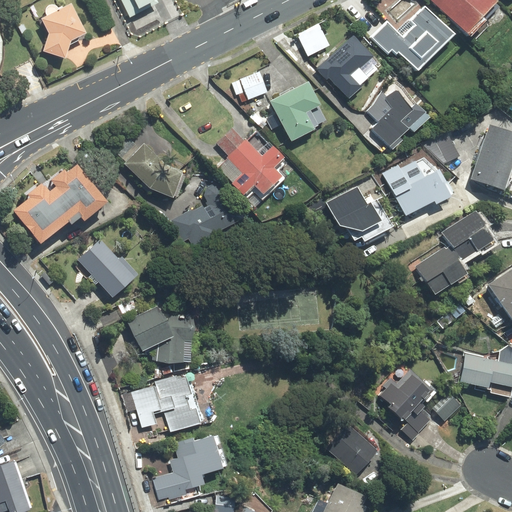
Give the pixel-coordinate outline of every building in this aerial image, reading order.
[(155,0),(119,0),(128,18),(158,4),(155,0)] [(430,0),(466,36),(499,4),(494,0),(430,0)] [(40,19),(47,34),(41,53),(64,60),(69,42),(85,34),(70,4),(40,19)] [(386,23),(371,38),(386,52),(390,49),(394,53),(396,51),(415,69),(450,33),(423,7),(410,21),(415,25),(401,38),(386,23)] [(321,49),(312,29),(296,37),(305,57),(321,49)] [(351,36),(315,69),(325,80),(327,78),(347,98),(360,86),(359,84),(366,77),(358,68),(370,57),(351,36)] [(238,94),(241,102),(267,92),(258,72),(239,79),(239,80),(231,83),(236,95),(238,94)] [(268,101),(289,141),(312,129),(311,127),(324,120),(317,105),(318,104),(306,81),(268,101)] [(415,102),(410,106),(391,85),(365,108),(377,121),(369,128),(390,151),(402,141),(397,135),(407,126),(412,132),(428,117),(415,102)] [(511,132),(487,124),(466,180),(501,192),(511,160),(511,132)] [(227,158),(217,167),(231,182),(231,183),(246,199),(253,192),(261,201),(286,177),(279,170),(287,162),(268,142),(257,151),(245,139),(243,141),(231,128),(215,143),(227,155),(226,157),(227,158)] [(460,157),(447,131),(422,144),(444,165),(460,157)] [(137,148),(125,135),(111,149),(124,161),(122,163),(148,188),(171,197),(181,171),(164,164),(142,143),(137,148)] [(396,163),(379,172),(404,220),(450,197),(427,153),(398,168),(396,163)] [(11,210),(38,243),(65,221),(68,223),(77,216),(80,220),(105,201),(75,164),(64,172),(62,169),(49,179),(54,186),(47,191),(43,185),(41,186),(38,183),(25,194),(27,197),(11,210)] [(240,218),(224,186),(216,182),(205,187),(203,195),(206,201),(201,204),(202,206),(192,211),(190,208),(186,210),(186,211),(170,220),(181,241),(186,238),(192,249),(218,236),(215,231),(240,218)] [(355,185),(323,201),(340,234),(347,231),(352,240),(358,236),(362,243),(393,227),(377,197),(365,204),(355,185)] [(494,239),(474,210),(438,233),(446,245),(414,266),(432,295),(466,272),(459,262),(494,239)] [(76,259),(110,297),(136,274),(120,256),(117,259),(99,239),(76,259)] [(511,266),(485,284),(511,323),(511,266)] [(49,286),(53,283),(45,273),(41,276),(49,286)] [(140,351),(152,345),(151,359),(187,361),(188,340),(191,328),(189,315),(159,313),(154,305),(125,320),(140,351)] [(511,391),(511,364),(463,353),(457,380),(511,393),(511,391)] [(366,403),(412,441),(432,417),(421,408),(438,389),(403,360),(366,403)] [(162,411),(169,432),(198,423),(193,408),(188,409),(183,394),(188,392),(183,376),(175,379),(174,375),(154,382),(159,398),(156,399),(152,385),(121,395),(127,412),(135,409),(141,427),(154,423),(151,411),(157,409),(158,412),(162,411)] [(443,421),(463,405),(453,392),(433,408),(443,421)] [(347,421),(322,450),(353,477),(378,448),(347,421)] [(172,472),(152,479),(158,500),(168,497),(168,499),(185,494),(183,489),(202,483),(199,474),(220,467),(210,435),(192,441),(191,437),(172,443),(177,457),(168,460),(172,472)] [(11,460),(0,464),(0,511),(6,509),(6,511),(20,511),(28,509),(11,460)] [(335,481),(320,511),(360,511),(368,497),(335,481)] [(231,511),(232,496),(214,495),(213,511),(231,511)]
